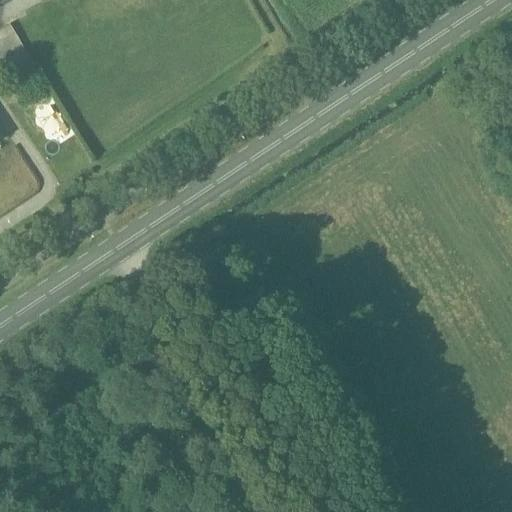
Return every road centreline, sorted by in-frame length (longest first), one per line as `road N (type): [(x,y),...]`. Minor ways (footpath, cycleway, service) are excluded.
road 1 (primary): [(0,330),(499,0)]
road 2 (track): [(101,219),(279,511)]
